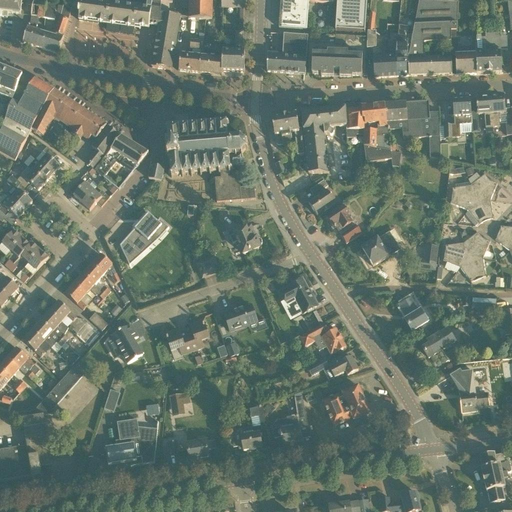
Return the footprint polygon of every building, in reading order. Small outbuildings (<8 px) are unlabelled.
[(0,0),(0,17),(3,18),(4,13),(21,15),(22,0),(0,0)] [(81,0),(79,21),(135,29),(135,27),(149,29),(149,25),(151,25),(153,13),(161,14),(161,0),(81,0)] [(212,21),(212,0),(189,0),(189,20),(212,21)] [(246,9),(246,0),(221,0),(221,9),(244,9),(246,9)] [(280,0),(279,28),(307,30),(309,0),(314,2),(318,4),(323,5),(328,4),(329,4),(334,3),(337,3),(335,31),(336,31),(364,33),(365,33),(367,0),(280,0)] [(414,29),(409,55),(410,59),(424,59),(424,56),(424,43),(450,42),(450,36),(450,29),(457,29),(458,3),(458,0),(419,0),(419,1),(414,29)] [(34,1),(32,11),(46,14),(46,4),(34,1)] [(39,49),(58,55),(64,37),(69,21),(72,9),(46,4),(46,14),(45,20),(58,22),(55,32),(44,29),(44,33),(39,49)] [(45,20),(46,14),(32,11),(30,29),(27,29),(23,44),(39,49),(44,33),(39,32),(39,18),(45,20)] [(161,14),(153,13),(151,25),(159,27),(156,40),(175,43),(180,17),(161,14)] [(397,47),(397,56),(399,77),(402,77),(410,77),(410,59),(409,55),(414,29),(399,26),(397,42),(397,47)] [(450,29),(450,36),(450,42),(451,56),(454,56),(454,57),(455,57),(456,75),(456,76),(476,76),(475,55),(475,48),(458,49),(458,38),(456,38),(456,31),(457,29),(450,29)] [(367,31),(367,47),(376,47),(376,32),(374,32),(368,31),(367,31)] [(500,32),(491,33),(493,75),(502,74),(502,73),(501,51),(507,51),(507,41),(507,38),(500,38),(500,32)] [(243,53),(243,33),(240,33),(236,33),(235,43),(233,43),(233,46),(230,46),(229,53),(223,53),(222,59),(222,73),(244,73),(245,53),(243,53)] [(476,48),(475,48),(475,55),(476,76),(493,75),(491,33),(486,33),(486,39),(482,39),(481,37),(477,37),(476,48)] [(308,41),(308,36),(284,35),(283,56),(270,55),(267,55),(267,72),(304,75),(305,75),(308,41)] [(356,38),(336,36),(336,38),(335,44),(346,45),(346,41),(356,41),(356,38)] [(171,71),(175,43),(156,40),(155,48),(154,47),(153,52),(154,53),(153,62),(153,66),(152,66),(152,68),(171,71)] [(202,57),(203,42),(191,41),(190,49),(189,56),(181,55),(179,72),(200,74),(202,57)] [(390,57),(386,57),(387,78),(396,78),(397,78),(399,77),(397,56),(397,47),(393,47),(390,47),(390,57)] [(385,49),(373,50),(373,58),(374,74),(374,79),(386,78),(387,78),(386,57),(385,49)] [(348,56),(348,53),(333,52),(328,52),(327,55),(313,54),(312,75),(321,75),(321,77),(334,78),(334,75),(340,76),(340,78),(352,78),(352,76),(362,77),(362,56),(348,56)] [(424,59),(410,59),(410,77),(431,76),(430,59),(430,56),(424,56),(424,59)] [(222,73),(222,59),(202,57),(200,74),(215,76),(215,72),(222,73),(221,76),(222,76),(222,73)] [(452,59),(430,59),(431,76),(452,76),(452,59)] [(0,94),(13,100),(22,76),(0,66),(0,94)] [(0,153),(15,162),(17,158),(20,153),(26,140),(32,130),(39,116),(44,106),(45,106),(54,91),(53,91),(34,80),(22,76),(13,100),(4,127),(0,136),(0,153)] [(39,116),(32,130),(44,138),(55,118),(66,125),(75,131),(72,135),(75,137),(89,115),(54,91),(45,106),(44,106),(39,116)] [(492,129),(499,128),(499,123),(498,114),(506,114),(505,108),(504,97),(490,98),(492,129)] [(492,129),(490,98),(476,99),(477,116),(484,115),(486,135),(493,135),(492,129)] [(472,125),(470,99),(457,100),(457,102),(454,102),(453,100),(452,101),(454,126),(445,127),(446,139),(461,138),(460,126),(472,125)] [(430,102),(406,104),(409,139),(429,138),(430,159),(441,161),(440,137),(439,120),(430,120),(430,102)] [(409,139),(406,104),(385,105),(388,130),(401,129),(403,139),(409,139)] [(364,147),(391,152),(388,130),(385,105),(361,108),(362,109),(361,109),(365,131),(364,131),(364,136),(364,147)] [(357,139),(357,131),(364,131),(365,131),(361,109),(346,111),(347,127),(346,127),(346,131),(347,139),(357,139)] [(346,111),(345,110),(338,110),(338,111),(338,112),(339,112),(340,127),(340,128),(346,127),(347,127),(346,111)] [(333,127),(332,112),(332,111),(302,114),(303,124),(308,174),(329,175),(325,136),(327,136),(331,138),(333,137),(335,134),(334,132),(330,130),(330,129),(334,128),(334,127),(333,127)] [(334,127),(340,127),(339,112),(338,112),(332,112),(333,127),(334,127)] [(97,139),(107,126),(89,115),(75,137),(80,140),(83,136),(89,140),(92,136),(97,139)] [(299,129),(296,115),(272,120),(275,137),(276,143),(277,145),(278,146),(280,146),(282,146),(283,145),(283,146),(291,144),(290,138),(292,138),(291,135),(295,134),(295,138),(297,155),(298,156),(304,155),(301,129),(299,129)] [(226,124),(226,121),(225,121),(225,124),(218,125),(218,122),(216,122),(216,125),(209,125),(209,123),(207,123),(207,126),(198,126),(198,124),(196,124),(196,126),(189,127),(189,124),(187,124),(187,127),(180,128),(179,125),(178,125),(178,128),(169,129),(169,126),(167,126),(167,129),(165,129),(165,131),(167,131),(168,144),(166,144),(166,146),(165,146),(166,148),(167,148),(167,150),(168,154),(167,155),(167,157),(166,157),(166,159),(167,158),(168,161),(170,160),(171,174),(169,174),(169,176),(171,176),(171,178),(173,178),(173,176),(182,175),(182,177),(184,177),(183,175),(191,174),(191,177),(193,176),(193,174),(200,173),(200,176),(202,176),(202,173),(209,172),(210,175),(211,175),(211,172),(219,172),(219,174),(220,174),(221,178),(215,179),(217,203),(255,200),(254,187),(240,189),(239,177),(229,178),(229,173),(231,173),(230,171),(233,170),(233,169),(230,169),(230,167),(244,165),(243,163),(245,163),(245,159),(241,159),(241,155),(242,157),(243,156),(242,154),(245,150),(248,151),(248,149),(246,148),(245,143),(248,142),(247,141),(245,142),(241,138),(242,136),(240,135),(239,138),(235,138),(234,136),(233,136),(233,138),(228,139),(227,125),(229,125),(229,124),(226,124)] [(93,169),(99,162),(119,136),(108,127),(92,148),(96,151),(86,164),(93,169)] [(133,173),(148,154),(121,137),(112,149),(113,149),(95,171),(104,179),(106,176),(116,163),(133,173)] [(391,152),(364,147),(366,164),(391,160),(392,160),(391,153),(391,152)] [(52,161),(56,156),(47,148),(36,160),(35,160),(53,176),(60,168),(52,161)] [(399,168),(401,154),(391,153),(392,160),(391,160),(392,167),(399,168)] [(18,160),(15,165),(19,168),(23,164),(18,160)] [(46,184),(53,176),(35,160),(28,168),(46,184)] [(279,175),(285,173),(282,163),(275,165),(279,175)] [(46,184),(28,168),(28,169),(27,169),(21,176),(22,176),(21,177),(17,181),(27,190),(31,185),(38,192),(46,184)] [(154,171),(152,171),(150,170),(150,172),(151,172),(150,175),(149,176),(150,176),(149,179),(149,180),(161,183),(163,174),(164,173),(162,173),(160,173),(160,172),(159,172),(155,172),(155,171),(154,171)] [(490,202),(497,184),(490,182),(489,181),(485,175),(470,187),(476,200),(490,202)] [(82,204),(94,191),(89,187),(92,183),(85,176),(76,185),(81,189),(74,197),(82,204)] [(13,186),(14,187),(19,191),(12,199),(25,211),(33,203),(23,194),(27,190),(17,181),(12,177),(8,181),(13,186)] [(326,192),(325,189),(328,187),(324,181),(313,189),(319,197),(309,204),(317,217),(335,204),(327,192),(326,192)] [(467,211),(476,200),(470,187),(452,190),(453,196),(453,198),(450,205),(467,211)] [(98,195),(94,191),(82,204),(90,212),(97,204),(102,208),(110,199),(102,191),(98,195)] [(381,191),(358,219),(367,227),(390,199),(381,191)] [(18,220),(25,211),(12,199),(8,196),(0,205),(0,211),(6,217),(10,213),(18,220)] [(467,211),(468,212),(465,215),(475,227),(478,225),(479,226),(484,222),(486,221),(493,220),(490,202),(476,200),(467,211)] [(362,235),(354,223),(343,208),(326,219),(328,221),(327,224),(329,227),(332,228),(334,230),(334,229),(335,230),(336,229),(339,234),(340,233),(343,236),(341,237),(347,246),(355,240),(362,235)] [(122,245),(120,247),(126,260),(136,249),(141,254),(150,244),(148,242),(154,235),(159,239),(166,231),(167,232),(169,229),(166,227),(167,226),(164,223),(163,224),(160,221),(158,223),(147,213),(139,222),(141,223),(134,231),(141,237),(134,245),(127,239),(122,245)] [(247,230),(250,228),(257,225),(246,229),(235,234),(235,235),(230,237),(233,244),(235,243),(238,242),(239,245),(243,255),(260,248),(260,247),(262,245),(262,243),(261,240),(259,239),(257,239),(256,239),(255,239),(252,232),(248,234),(247,230)] [(510,252),(511,250),(511,228),(501,227),(500,234),(499,236),(495,241),(510,252)] [(11,251),(23,239),(14,231),(3,244),(11,251)] [(396,245),(389,233),(378,240),(378,239),(362,249),(362,250),(360,253),(363,257),(366,257),(373,268),(389,258),(388,256),(393,253),(393,254),(400,250),(396,245)] [(483,260),(490,243),(484,240),(482,239),(478,233),(464,244),(469,258),(483,260)] [(30,245),(23,239),(11,251),(19,259),(33,244),(32,243),(30,245)] [(29,264),(41,251),(33,244),(19,259),(21,257),(29,264)] [(460,269),(469,258),(464,244),(445,247),(446,253),(446,255),(443,262),(460,269)] [(37,271),(49,258),(41,251),(29,264),(37,271)] [(120,282),(113,266),(101,256),(92,266),(104,276),(107,272),(112,277),(115,285),(120,282)] [(203,279),(219,272),(213,258),(197,264),(199,269),(203,279)] [(471,284),(477,279),(479,279),(485,278),(483,260),(469,258),(460,269),(471,284)] [(9,270),(13,265),(9,261),(5,266),(9,270)] [(13,274),(17,268),(13,265),(9,270),(13,274)] [(104,276),(92,266),(83,275),(95,286),(104,276)] [(0,289),(10,299),(19,289),(1,273),(0,274),(0,279),(4,283),(0,286),(0,289)] [(101,291),(95,286),(83,275),(75,285),(86,296),(90,291),(96,297),(98,295),(103,300),(105,302),(104,302),(110,307),(114,303),(112,301),(107,297),(101,291)] [(24,284),(29,279),(25,276),(21,280),(24,284)] [(312,300),(307,292),(309,291),(303,279),(289,287),(289,289),(281,293),(286,304),(294,299),(303,315),(318,307),(314,299),(312,300)] [(83,311),(87,307),(81,301),(86,296),(75,285),(66,295),(83,311)] [(101,291),(107,297),(111,293),(105,288),(105,287),(104,287),(101,291)] [(10,299),(0,289),(0,307),(1,309),(10,299)] [(419,311),(412,299),(400,306),(408,319),(405,320),(412,332),(428,323),(420,311),(419,311)] [(472,314),(495,316),(495,312),(495,302),(473,300),(473,310),(472,314)] [(77,319),(59,303),(50,313),(62,323),(67,317),(73,323),(77,319)] [(257,323),(252,306),(232,313),(231,311),(224,314),(230,333),(257,323)] [(62,323),(50,313),(41,322),(65,344),(69,340),(65,336),(69,329),(62,323)] [(102,332),(108,326),(104,322),(96,314),(90,321),(102,332)] [(65,344),(41,322),(33,332),(44,343),(52,349),(57,354),(62,348),(65,344)] [(193,352),(204,349),(201,342),(209,339),(203,322),(195,325),(195,326),(190,328),(194,338),(188,340),(193,352)] [(139,350),(134,341),(138,338),(131,325),(112,336),(117,345),(128,365),(143,357),(142,355),(144,354),(141,349),(139,350)] [(327,336),(326,333),(328,332),(324,325),(315,330),(300,338),(305,349),(315,343),(319,352),(327,348),(331,356),(346,348),(342,341),(343,341),(340,336),(340,337),(337,331),(327,336)] [(448,330),(440,335),(431,340),(433,343),(423,349),(429,359),(442,351),(449,362),(459,356),(455,350),(452,346),(457,343),(448,330)] [(41,358),(45,354),(39,348),(44,343),(33,332),(24,342),(41,358)] [(183,342),(179,332),(174,333),(165,336),(174,359),(182,356),(193,352),(188,340),(183,342)] [(235,344),(226,347),(230,359),(240,355),(235,344)] [(36,385),(40,381),(29,372),(34,366),(35,365),(17,349),(8,359),(20,370),(36,385)] [(346,361),(344,356),(327,365),(328,366),(335,378),(335,379),(346,373),(348,377),(358,371),(351,358),(346,361)] [(0,369),(11,380),(20,370),(8,359),(0,368),(0,369)] [(41,468),(52,466),(44,416),(52,415),(52,412),(84,376),(74,368),(35,412),(36,417),(22,420),(24,429),(27,447),(21,448),(0,450),(0,482),(32,477),(32,479),(42,477),(41,468)] [(0,387),(2,389),(11,380),(0,369),(0,387)] [(450,376),(457,388),(460,393),(459,393),(462,415),(462,414),(477,412),(477,414),(478,414),(477,407),(491,406),(491,405),(489,405),(488,395),(475,396),(472,390),(473,389),(475,388),(473,371),(462,372),(461,370),(450,376)] [(17,385),(23,391),(27,387),(20,381),(17,385)] [(23,391),(17,385),(13,389),(20,395),(23,391)] [(354,421),(369,415),(371,412),(369,407),(366,407),(361,396),(363,394),(361,389),(358,388),(324,403),(334,427),(350,420),(349,419),(353,417),(354,421)] [(119,394),(110,391),(103,410),(113,413),(119,394)] [(282,399),(280,392),(272,395),(274,401),(282,399)] [(189,393),(169,397),(171,408),(184,406),(191,405),(189,393)] [(289,429),(273,432),(274,438),(281,437),(282,445),(283,445),(296,443),(302,442),(300,428),(308,427),(305,412),(302,394),(295,396),(295,399),(294,399),(297,413),(297,416),(292,417),(292,418),(287,419),(289,429)] [(10,405),(12,400),(4,397),(2,403),(10,405)] [(265,409),(270,413),(274,408),(269,404),(265,409)] [(269,449),(266,426),(264,416),(259,417),(261,427),(253,428),(254,435),(244,437),(243,430),(235,431),(233,445),(238,444),(239,450),(243,449),(244,452),(256,450),(257,451),(257,449),(268,447),(269,449)] [(106,448),(108,465),(137,461),(137,459),(142,458),(143,466),(155,464),(159,423),(137,421),(117,424),(120,441),(116,442),(117,447),(106,448)] [(215,449),(214,441),(207,442),(187,445),(188,449),(190,460),(191,460),(191,462),(197,461),(197,459),(209,457),(208,451),(216,449),(215,449)] [(170,454),(178,453),(176,442),(168,444),(170,454)] [(495,457),(495,454),(495,453),(480,457),(483,469),(482,470),(483,478),(483,479),(484,483),(504,479),(504,480),(507,479),(506,474),(509,473),(510,472),(509,465),(508,464),(505,465),(503,455),(495,457)] [(503,480),(504,480),(504,479),(484,483),(484,484),(485,484),(487,492),(488,492),(490,505),(505,502),(502,489),(505,488),(503,480)] [(417,496),(416,494),(402,498),(403,504),(390,506),(389,499),(390,499),(381,500),(382,511),(391,511),(405,511),(419,511),(421,511),(418,502),(420,501),(418,495),(417,496)] [(359,511),(358,503),(329,507),(329,511),(359,511)]
